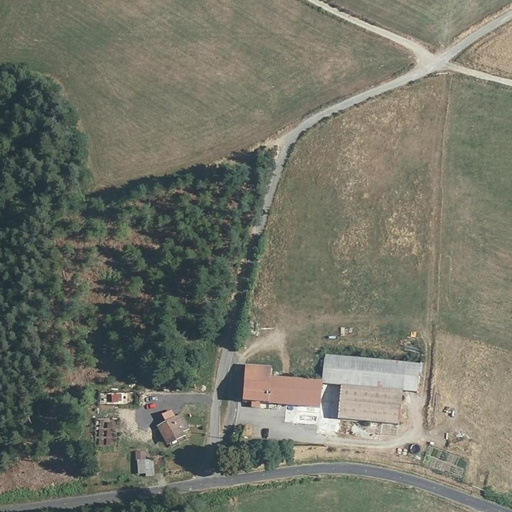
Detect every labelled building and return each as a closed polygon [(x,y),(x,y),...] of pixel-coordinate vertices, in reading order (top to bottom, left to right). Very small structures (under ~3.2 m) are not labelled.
[(323,360),(320,391),(342,394),(405,404),(409,372),(323,360)] [(315,430),(320,391),(269,382),(269,373),(242,369),(240,402),(280,407),(278,424),(312,430),(315,430)] [(420,374),(409,372),(405,404),(417,405),(420,374)] [(342,394),(320,391),(315,430),(312,430),(311,438),(330,440),(332,426),(339,427),(342,394)] [(405,404),(342,394),(339,427),(401,436),(405,404)] [(177,407),(177,395),(168,395),(167,407),(177,407)] [(177,415),(156,425),(163,440),(178,433),(176,431),(182,426),(177,415)] [(134,457),(132,467),(140,468),(139,473),(150,473),(152,458),(134,457)]
